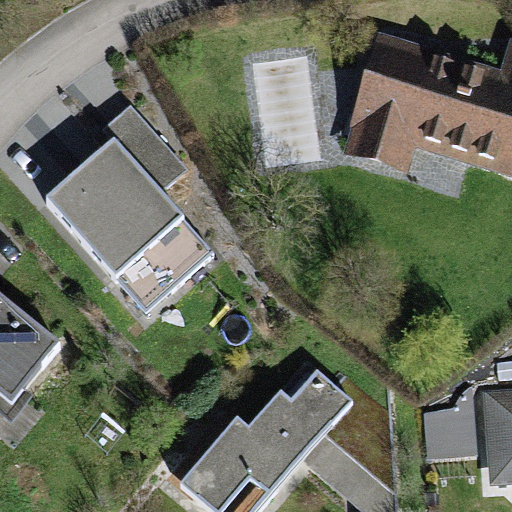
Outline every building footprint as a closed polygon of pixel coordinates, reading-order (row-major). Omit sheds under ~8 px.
[(511,73),(386,33),(348,150),(421,173),(428,150),(511,176),(511,73)] [(109,128),(117,138),(50,195),(145,305),(209,251),(156,190),(182,168),(131,109),(109,128)] [(76,348),(0,286),(0,404),(11,391),(30,406),(76,348)] [(277,511),(366,405),(306,356),(196,487),(226,511),(277,511)] [(511,390),(490,391),(497,494),(511,493),(511,390)]
